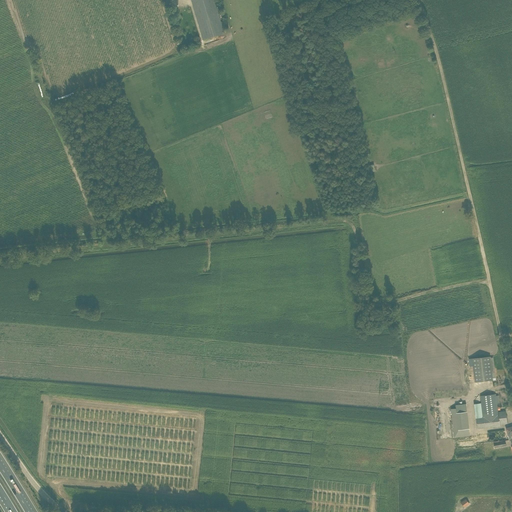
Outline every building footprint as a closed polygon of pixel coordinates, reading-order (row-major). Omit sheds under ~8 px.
[(191,0),(203,40),(224,34),(214,0),(191,0)] [(475,382),(493,380),(490,357),(472,359),(475,382)] [(500,424),(503,424),(507,423),(506,411),(501,412),(498,412),(499,416),(498,416),(495,394),(481,396),(481,403),(475,404),(476,419),(477,429),(500,426),(500,424)] [(470,436),(469,429),(466,405),(455,406),(455,408),(451,409),(453,422),(455,438),(470,436)] [(470,504),(466,499),(461,502),(465,508),(470,504)]
